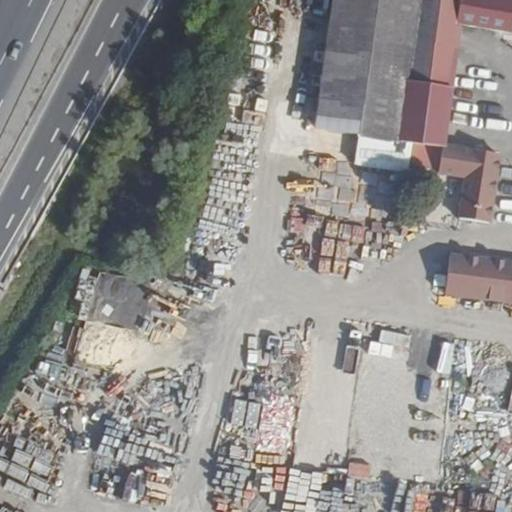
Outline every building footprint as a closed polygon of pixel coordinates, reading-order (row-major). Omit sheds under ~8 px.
[(460,0),(336,0),(318,126),(395,140),(398,138),(425,142),(441,145),(453,49),(456,49),(460,25),(457,24),(460,0)] [(511,0),(460,0),(457,24),(460,25),(511,34),(511,0)] [(436,171),(462,175),(457,218),(491,224),(500,153),(441,145),(425,142),(424,159),(438,161),(436,171)] [(324,189),(328,170),(309,166),(305,185),(324,189)] [(511,264),(451,257),(447,293),(511,300),(511,264)] [(91,496),(167,500),(168,466),(93,463),(91,496)]
